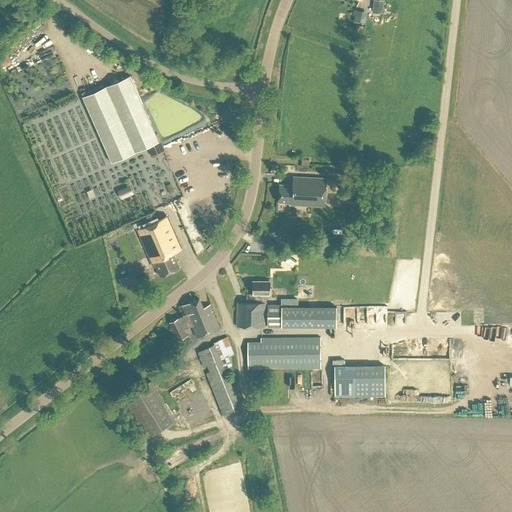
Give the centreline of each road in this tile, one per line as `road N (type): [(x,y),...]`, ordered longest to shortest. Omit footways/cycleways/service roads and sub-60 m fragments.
road 1 (tertiary): [(0,435),(218,258),(250,203),(261,90)]
road 2 (unknown): [(338,332),(420,328),(458,0)]
road 3 (unclassified): [(57,0),(171,73),(261,90)]
